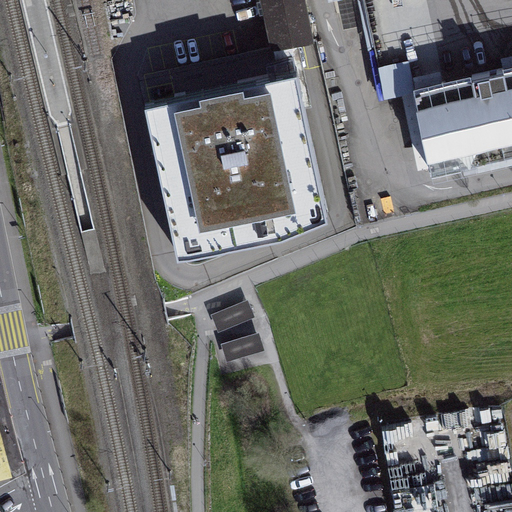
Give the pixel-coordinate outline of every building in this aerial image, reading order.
[(263,0),(274,45),(312,37),(303,0),(263,0)] [(274,47),(276,57),(294,53),(292,43),(274,47)] [(240,80),(297,68),(294,53),(276,57),(274,47),(234,55),(240,80)] [(511,65),(414,87),(431,166),(511,149),(511,65)] [(240,80),(145,100),(178,252),(281,230),(328,212),(297,68),(240,80)]
